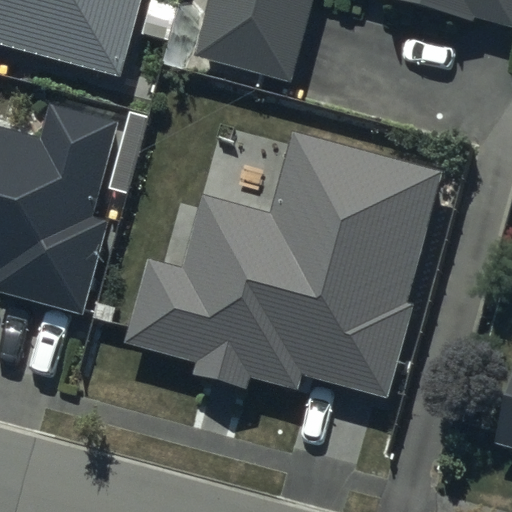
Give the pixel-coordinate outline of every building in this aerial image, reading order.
[(0,0),(0,45),(125,80),(146,0),(0,0)] [(511,0),(214,0),(199,56),(293,83),(317,0),(377,0),(474,23),(476,15),(511,26),(511,0)] [(120,120),(46,100),(36,135),(0,124),(0,292),(81,315),(107,222),(93,218),(120,120)] [(152,257),(130,344),(200,363),(197,375),(247,389),(250,378),(300,392),(304,378),(388,401),(413,312),(405,309),(443,175),(296,134),(273,216),(208,198),(188,267),(152,257)] [(511,378),(495,444),(511,448),(511,378)]
